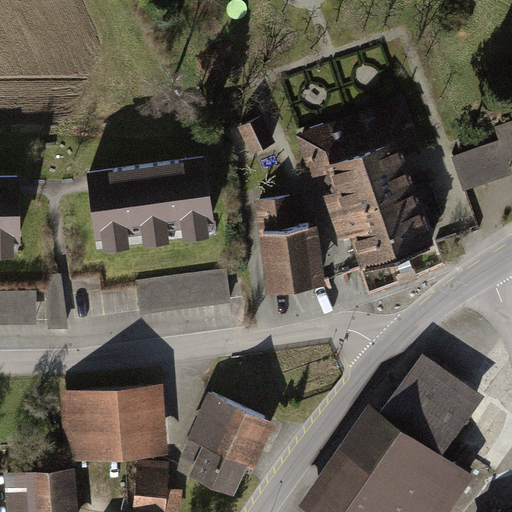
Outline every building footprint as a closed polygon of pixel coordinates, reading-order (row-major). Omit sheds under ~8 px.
[(354,266),(422,244),(391,147),(417,139),(402,95),(291,131),(306,175),(323,170),(354,266)] [(259,113),(233,126),(245,150),(271,138),(259,113)] [(467,186),(511,171),(511,155),(511,156),(511,155),(511,117),(497,122),(502,136),(455,151),(467,186)] [(207,141),(90,145),(92,225),(210,222),(207,141)] [(43,148),(0,149),(0,229),(46,228),(43,148)] [(290,193),(252,199),(257,226),(294,221),(290,193)] [(255,288),(317,281),(310,223),(248,230),(255,288)] [(146,309),(234,291),(229,263),(141,281),(146,309)] [(47,267),(0,267),(0,302),(48,303),(47,267)] [(412,348),(373,403),(367,399),(296,500),(312,511),(438,511),(468,471),(435,448),(475,393),(412,348)] [(155,380),(54,390),(60,460),(162,451),(155,380)] [(244,470),(266,416),(198,389),(176,442),(244,470)] [(164,463),(134,461),(129,511),(180,511),(183,491),(161,489),(164,463)] [(71,511),(67,467),(0,472),(0,482),(2,511),(71,511)]
